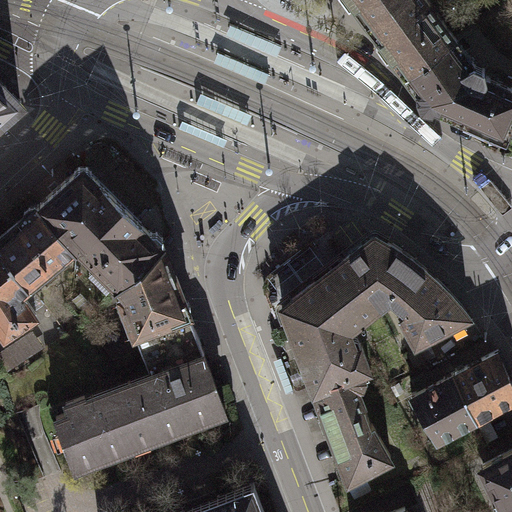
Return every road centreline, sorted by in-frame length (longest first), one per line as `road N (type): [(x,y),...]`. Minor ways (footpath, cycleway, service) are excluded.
road 1 (secondary): [(307,511),(225,296),(223,265),(236,232),(286,183)]
road 2 (secondary): [(511,193),(423,135),(353,63),(242,13)]
road 3 (secondary): [(286,183),(367,197),(461,263),(504,260)]
road 4 (secondary): [(68,91),(286,183)]
